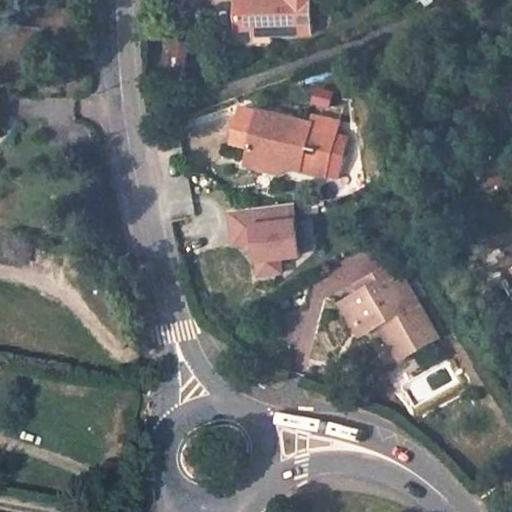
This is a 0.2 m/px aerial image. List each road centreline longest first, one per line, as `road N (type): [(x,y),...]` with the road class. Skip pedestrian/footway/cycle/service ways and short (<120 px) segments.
road 1 (tertiary): [(116,0),(125,118),(175,333)]
road 2 (tertiary): [(469,511),(448,482),(396,445),(319,425),(258,421)]
road 3 (tertiary): [(271,474),(322,459),(365,462),(411,483),(447,511)]
